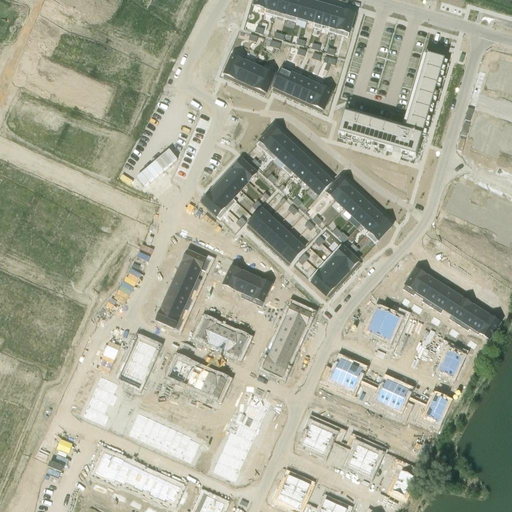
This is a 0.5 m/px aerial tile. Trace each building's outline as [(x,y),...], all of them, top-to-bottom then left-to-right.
[(256,0),(254,7),(266,10),(268,0),(256,0)] [(266,10),(264,15),(275,18),(280,0),(268,0),(266,10)] [(280,0),(275,18),(285,21),(291,0),(280,0)] [(300,0),(291,0),(285,21),(296,24),(297,19),(303,0),(300,0)] [(303,0),(297,19),(307,22),(313,4),(303,0)] [(313,4),(307,22),(315,24),(320,6),(313,4)] [(315,24),(313,29),(321,31),(323,27),(322,27),(328,8),(320,6),(315,24)] [(328,8),(322,27),(323,27),(330,29),(335,10),(328,8)] [(330,29),(328,33),(336,36),(343,12),(335,10),(330,29)] [(343,12),(336,36),(348,39),(355,16),(343,12)] [(234,53),(224,75),(236,80),(246,58),(234,53)] [(345,115),(339,137),(416,159),(445,62),(427,56),(405,133),(345,115)] [(246,58),(236,80),(245,85),(253,67),(254,67),(256,63),(246,58)] [(490,74),(486,87),(493,89),(495,83),(506,86),(511,66),(511,64),(501,62),(497,76),(490,74)] [(283,66),(273,89),(284,93),(294,71),(283,66)] [(253,67),(245,85),(255,89),(263,71),(254,67),(253,67)] [(263,71),(255,89),(267,94),(277,72),(265,67),(263,71)] [(294,71),(284,93),(291,97),(299,79),(300,79),(302,75),(294,71)] [(306,82),(298,100),(306,103),(316,81),(308,77),(306,82)] [(299,79),(291,97),(298,100),(306,82),(300,79),(299,79)] [(316,81),(306,103),(313,106),(321,88),(321,89),(323,84),(316,81)] [(25,85),(21,93),(40,101),(43,93),(25,85)] [(321,88),(313,106),(324,111),(332,94),(321,89),(321,88)] [(20,95),(17,103),(35,111),(39,103),(20,95)] [(16,104),(12,112),(31,121),(34,113),(16,104)] [(12,114),(8,122),(26,131),(30,123),(12,114)] [(7,124),(3,132),(22,140),(26,132),(7,124)] [(480,125),(474,138),(480,141),(474,154),(485,159),(495,139),(484,134),(487,129),(480,125)] [(273,128),(256,146),(257,147),(265,154),(281,136),(277,132),(273,128)] [(51,130),(42,149),(50,152),(59,134),(51,130)] [(183,134),(177,140),(192,154),(198,148),(183,134)] [(61,135),(52,153),(60,157),(69,139),(61,135)] [(72,136),(64,154),(72,158),(80,139),(72,136)] [(281,136),(265,154),(274,162),(277,159),(277,158),(290,144),(281,136)] [(495,139),(485,159),(496,164),(502,151),(508,154),(511,145),(511,139),(507,138),(505,144),(495,139)] [(172,139),(166,145),(181,159),(187,153),(172,139)] [(82,140),(73,159),(81,162),(90,144),(82,140)] [(290,144),(277,158),(277,159),(285,166),(298,152),(296,150),(290,144)] [(92,145),(83,163),(91,167),(100,148),(92,145)] [(0,147),(0,156),(12,162),(16,154),(0,147)] [(102,149),(93,168),(101,171),(110,153),(102,149)] [(113,150),(105,168),(113,172),(121,154),(113,150)] [(168,150),(162,156),(177,170),(183,164),(168,150)] [(285,166),(282,170),(291,178),(294,174),(307,160),(298,152),(285,166)] [(0,158),(0,168),(7,172),(11,164),(0,158)] [(161,158),(155,164),(169,178),(175,171),(161,158)] [(307,160),(294,174),(302,182),(315,167),(307,160)] [(30,162),(22,181),(30,184),(38,166),(30,162)] [(242,162),(234,170),(248,184),(257,175),(242,162)] [(40,167),(32,185),(40,189),(48,170),(40,167)] [(315,167),(302,182),(310,189),(324,175),(315,167)] [(156,168),(150,174),(165,188),(171,182),(156,168)] [(234,170),(226,179),(240,192),(248,184),(234,170)] [(48,175),(40,193),(48,197),(56,178),(48,175)] [(324,175),(310,189),(319,198),(332,184),(332,183),(324,175)] [(58,179),(50,198),(58,201),(66,183),(58,179)] [(152,179),(146,185),(160,199),(167,193),(152,179)] [(226,179),(218,188),(233,201),(233,200),(240,192),(226,179)] [(334,186),(327,194),(336,202),(349,188),(342,182),(340,179),(334,186)] [(457,182),(446,207),(460,214),(471,189),(457,182)] [(68,184),(60,202),(68,206),(76,187),(68,184)] [(78,188),(69,207),(77,210),(86,192),(78,188)] [(218,188),(210,196),(228,212),(237,204),(233,200),(233,201),(218,188)] [(349,188),(336,202),(344,210),(357,195),(349,188)] [(88,193),(79,211),(87,215),(96,196),(88,193)] [(357,195),(344,210),(353,218),(366,203),(357,195)] [(205,201),(202,205),(220,221),(223,218),(228,212),(210,196),(205,201)] [(118,199),(104,214),(111,220),(124,205),(118,199)] [(479,210),(473,223),(480,226),(482,220),(493,225),(502,205),(491,200),(485,213),(479,210)] [(366,203),(353,218),(361,226),(374,211),(370,207),(366,203)] [(511,209),(502,205),(493,225),(503,230),(500,235),(507,239),(511,227),(511,225),(507,223),(511,211),(511,209)] [(126,206),(112,221),(119,227),(132,212),(126,206)] [(137,210),(123,225),(129,231),(143,217),(137,210)] [(262,211),(249,226),(257,234),(271,219),(262,211)] [(374,211),(361,226),(369,233),(370,233),(383,219),(374,211)] [(145,218),(131,233),(137,239),(151,224),(145,218)] [(271,219),(257,234),(266,241),(279,227),(271,219)] [(369,233),(366,236),(373,243),(375,245),(392,227),(383,219),(370,233),(369,233)] [(279,227),(266,241),(274,249),(287,235),(279,227)] [(287,235),(274,249),(282,257),(296,242),(287,235)] [(296,242),(282,257),(290,264),(291,265),(304,250),(296,242)] [(1,243),(0,245),(0,264),(1,265),(9,247),(1,243)] [(105,245),(99,252),(113,265),(119,259),(105,245)] [(341,246),(332,255),(350,271),(356,265),(358,263),(357,261),(341,246)] [(11,247),(3,266),(11,270),(19,251),(11,247)] [(94,250),(88,257),(103,270),(109,264),(94,250)] [(188,253),(184,263),(201,271),(206,261),(188,253)] [(332,255),(324,264),(342,280),(350,271),(332,255)] [(19,256),(10,274),(18,278),(27,259),(19,256)] [(90,261),(84,267),(99,281),(105,275),(90,261)] [(184,263),(179,272),(197,281),(201,271),(184,263)] [(27,264),(19,282),(27,286),(35,267),(27,264)] [(324,264),(317,272),(334,289),(342,280),(324,264)] [(39,265),(30,283),(38,287),(47,268),(39,265)] [(232,268),(224,286),(234,291),(242,273),(232,268)] [(416,270),(403,290),(413,297),(415,296),(414,295),(426,277),(416,270)] [(85,272),(79,278),(94,292),(100,285),(85,272)] [(179,272),(175,282),(192,290),(197,281),(179,272)] [(310,280),(308,281),(326,298),(329,295),(334,289),(317,272),(310,280)] [(47,273),(38,291),(46,295),(55,276),(47,273)] [(242,273),(234,291),(244,295),(252,278),(242,273)] [(414,295),(415,296),(423,301),(435,283),(426,277),(414,295)] [(252,278),(244,295),(254,300),(262,282),(252,278)] [(175,282),(170,292),(188,300),(192,290),(175,282)] [(262,282),(254,300),(264,304),(272,287),(262,282)] [(82,283),(76,289),(90,303),(96,297),(82,283)] [(423,301),(422,303),(431,309),(445,288),(435,283),(423,301)] [(445,288),(431,309),(440,315),(443,311),(454,295),(445,288)] [(74,291),(68,297),(83,311),(89,305),(74,291)] [(170,292),(166,302),(183,310),(188,300),(170,292)] [(454,295),(443,311),(452,317),(463,300),(454,295)] [(452,317),(449,320),(458,327),(463,320),(472,306),(463,300),(452,317)] [(166,302),(161,312),(179,320),(183,310),(166,302)] [(472,306),(463,320),(458,327),(468,333),(469,331),(481,312),(472,306)] [(293,307),(288,318),(306,326),(311,315),(293,307)] [(378,311),(373,322),(394,332),(399,321),(403,323),(406,317),(395,312),(393,318),(378,311)] [(161,312),(157,322),(174,330),(179,320),(161,312)] [(469,331),(478,337),(480,335),(479,334),(490,318),(481,312),(469,331)] [(0,345),(15,356),(28,338),(0,317),(0,345)] [(288,318),(283,328),(301,336),(306,326),(288,318)] [(479,334),(480,335),(490,341),(500,325),(490,318),(479,334)] [(205,322),(197,340),(208,344),(216,327),(205,322)] [(373,322),(367,334),(382,340),(380,346),(390,351),(393,345),(389,343),(394,332),(373,322)] [(216,327),(208,344),(215,348),(223,330),(216,327)] [(283,328),(279,339),(296,347),(301,336),(283,328)] [(223,330),(215,348),(222,351),(230,333),(223,330)] [(230,333),(222,351),(229,354),(237,336),(230,333)] [(237,336),(229,354),(239,359),(247,341),(237,336)] [(279,339),(274,349),(292,357),(296,347),(279,339)] [(139,341),(135,351),(152,359),(157,349),(139,341)] [(446,360),(439,374),(452,380),(464,355),(445,346),(440,357),(446,360)] [(274,349),(269,359),(287,367),(292,357),(274,349)] [(135,351),(130,361),(148,369),(152,359),(135,351)] [(31,352),(25,367),(33,371),(40,356),(31,352)] [(40,356),(33,371),(40,375),(47,359),(40,356)] [(47,359),(40,375),(48,378),(55,363),(47,359)] [(269,359),(264,370),(283,378),(287,368),(287,367),(269,359)] [(0,403),(12,377),(4,373),(8,364),(0,360),(0,403)] [(328,373),(323,383),(329,386),(331,382),(342,387),(352,366),(341,360),(334,375),(328,373)] [(130,361),(126,371),(143,379),(148,369),(130,361)] [(178,361),(170,378),(180,383),(188,365),(178,361)] [(55,363),(48,378),(56,382),(62,366),(55,363)] [(188,365),(180,383),(187,386),(195,369),(188,365)] [(62,366),(56,382),(64,385),(71,370),(62,366)] [(352,366),(342,387),(354,392),(352,396),(358,399),(362,388),(357,386),(364,371),(352,366)] [(195,369),(187,386),(194,390),(202,372),(195,369)] [(126,371),(121,381),(139,389),(143,379),(126,371)] [(202,372),(194,390),(202,393),(210,375),(202,372)] [(210,375),(202,393),(209,396),(217,378),(210,375)] [(101,377),(96,388),(114,396),(119,385),(101,377)] [(217,378),(209,396),(219,401),(227,383),(217,378)] [(374,393),(369,404),(375,407),(377,403),(388,408),(398,386),(387,381),(380,396),(374,393)] [(398,386),(388,408),(400,413),(398,417),(404,420),(409,409),(403,406),(410,392),(398,386)] [(96,388),(92,397),(109,406),(114,396),(96,388)] [(253,395),(248,406),(266,414),(271,403),(253,395)] [(92,397),(87,407),(105,415),(109,406),(92,397)] [(422,410),(417,420),(436,429),(448,404),(435,398),(428,412),(422,410)] [(39,400),(35,408),(51,415),(54,406),(39,400)] [(248,406),(244,415),(262,423),(266,414),(248,406)] [(87,407),(83,418),(100,426),(105,415),(87,407)] [(35,408),(32,415),(47,422),(51,415),(35,408)] [(32,415),(29,423),(44,430),(47,422),(32,415)] [(244,415),(239,425),(257,433),(262,423),(244,415)] [(136,418),(128,436),(138,441),(146,423),(136,418)] [(308,432),(301,447),(313,452),(322,431),(311,426),(313,422),(307,419),(302,430),(308,432)] [(29,423),(25,431),(40,438),(44,430),(29,423)] [(146,423),(138,441),(145,444),(154,426),(146,423)] [(239,425),(235,435),(253,443),(253,444),(258,433),(257,433),(239,425)] [(154,426),(145,444),(152,447),(161,429),(154,426)] [(161,429),(152,447),(160,450),(168,433),(161,429)] [(25,431),(22,438),(37,445),(40,438),(25,431)] [(322,431),(313,452),(324,458),(331,443),(337,445),(342,434),(336,432),(334,436),(322,431)] [(68,433),(65,441),(82,449),(86,441),(68,433)] [(168,433),(160,450),(167,454),(175,436),(168,433)] [(235,435),(230,445),(248,453),(253,444),(253,443),(235,435)] [(175,436),(167,454),(174,457),(182,439),(175,436)] [(22,438),(18,446),(33,453),(37,445),(22,438)] [(182,439),(174,457),(181,460),(189,442),(182,439)] [(354,453),(347,468),(359,473),(369,452),(357,447),(359,442),(353,440),(349,450),(354,453)] [(65,441),(61,448),(79,456),(82,449),(65,441)] [(189,442),(181,460),(191,465),(199,447),(189,442)] [(230,445),(226,455),(244,463),(248,453),(230,445)] [(18,446),(15,454),(30,460),(33,453),(18,446)] [(61,448),(58,455),(76,463),(79,456),(61,448)] [(369,452),(359,473),(370,478),(377,463),(383,466),(388,455),(382,453),(380,457),(369,452)] [(15,454),(11,461),(26,468),(30,460),(15,454)] [(105,454),(97,471),(107,476),(114,458),(105,454)] [(58,455),(55,462),(73,470),(76,463),(58,455)] [(226,455),(221,465),(239,473),(239,472),(244,463),(226,455)] [(114,458),(107,476),(116,480),(124,462),(114,458)] [(11,461),(8,469),(23,476),(26,468),(11,461)] [(55,462),(52,469),(69,477),(73,470),(55,462)] [(124,462),(116,480),(125,484),(133,466),(124,462)] [(221,465),(217,476),(235,484),(240,473),(239,472),(239,473),(221,465)] [(398,478),(391,493),(404,499),(416,474),(398,465),(393,476),(398,478)] [(133,466),(125,484),(135,488),(142,471),(143,471),(133,466)] [(8,469),(4,477),(19,483),(23,476),(8,469)] [(52,469),(48,476),(66,484),(69,477),(52,469)] [(142,471),(135,488),(143,491),(150,475),(143,471),(142,471)] [(150,475),(143,491),(150,495),(158,478),(150,475)] [(48,476),(45,484),(63,492),(66,484),(48,476)] [(276,488),(271,499),(277,502),(279,498),(290,503),(300,481),(288,476),(282,491),(276,488)] [(4,477),(1,484),(16,491),(19,483),(4,477)] [(158,478),(150,495),(158,498),(165,482),(158,478)] [(300,481),(290,503),(301,508),(299,511),(306,511),(310,504),(305,501),(311,487),(300,481)] [(165,482),(158,498),(166,501),(173,485),(165,482)] [(1,484),(0,486),(0,493),(13,499),(16,491),(1,484)] [(173,485),(166,501),(174,505),(181,489),(173,485)] [(0,493),(0,502),(9,506),(13,499),(0,493)] [(208,497),(203,508),(212,511),(222,511),(225,505),(208,497)] [(333,511),(337,506),(325,500),(320,511),(333,511)] [(0,502),(0,511),(1,511),(6,511),(9,506),(0,502)]
